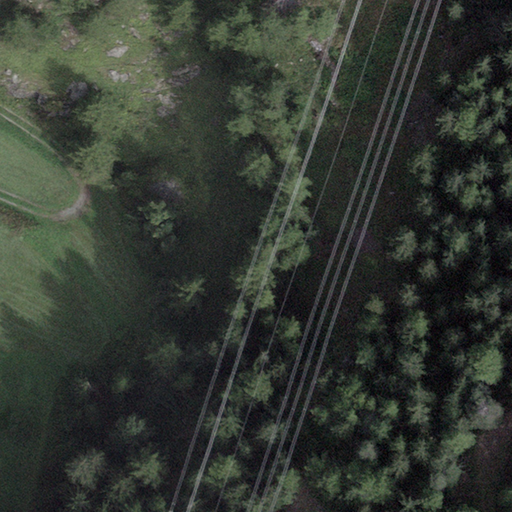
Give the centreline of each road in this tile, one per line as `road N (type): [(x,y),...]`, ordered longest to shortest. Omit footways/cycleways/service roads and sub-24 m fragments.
road 1 (track): [(29,511),(49,474),(60,375),(81,306),(77,259),(59,216)]
road 2 (track): [(0,204),(46,219),(83,198),(75,161),(0,113)]
